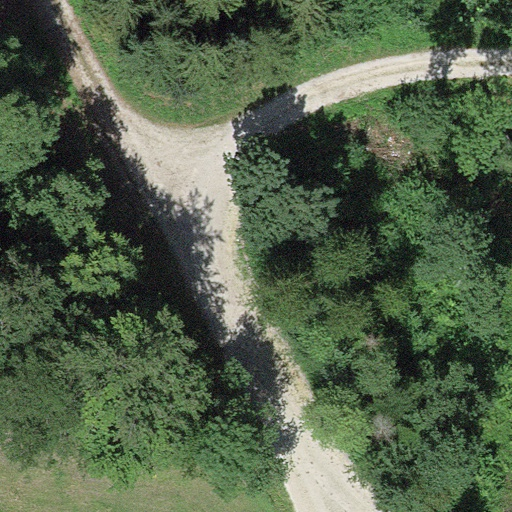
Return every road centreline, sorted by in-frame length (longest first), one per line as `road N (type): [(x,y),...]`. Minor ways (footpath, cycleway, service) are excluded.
road 1 (track): [(149,194),(268,135),(364,72),(511,62)]
road 2 (track): [(311,502),(251,404),(149,194)]
road 3 (track): [(45,0),(149,194)]
